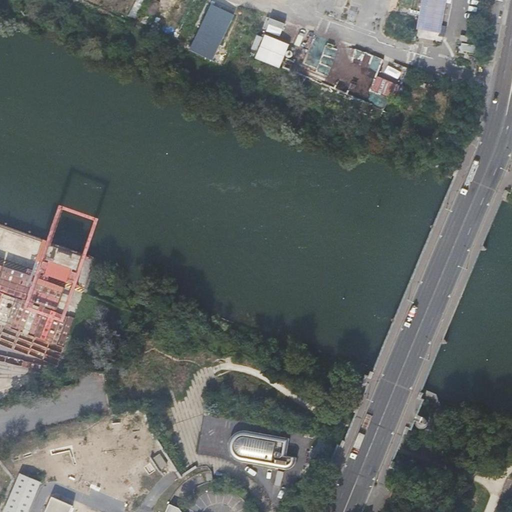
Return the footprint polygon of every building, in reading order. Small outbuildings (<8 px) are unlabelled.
[(419,0),(415,28),(439,33),(444,0),(419,0)] [(200,27),(190,49),(212,59),(234,13),(211,3),(200,27)] [(265,34),(256,58),(280,68),(289,44),(265,34)] [(355,92),(361,77),(343,70),(337,85),(355,92)] [(385,95),(389,81),(373,77),(369,91),(385,95)] [(1,295),(72,319),(93,258),(71,251),(68,260),(48,253),(39,278),(30,276),(25,292),(17,290),(22,274),(10,270),(1,295)] [(393,322),(374,369),(373,370),(371,369),(369,376),(372,377),(395,321),(392,319),(392,318),(392,317),(393,316),(394,316),(397,317),(415,275),(413,275),(396,315),(394,314),(393,314),(391,315),(390,316),(390,319),(391,321),(393,322)] [(446,336),(464,293),(462,292),(443,337),(446,339),(447,340),(447,341),(446,342),(445,342),(444,342),(442,341),(418,397),(422,398),(424,391),(423,390),(443,343),(444,344),(446,344),(447,343),(448,342),(449,340),(448,338),(447,337),(446,336)] [(356,404),(354,411),(356,411),(344,439),(343,438),(340,445),(343,447),(360,405),(356,404)] [(393,468),(396,460),(394,459),(405,431),(408,433),(411,426),(406,424),(395,451),(389,466),(393,468)] [(291,437),(270,433),(244,430),(240,430),(237,432),(233,436),(231,443),(232,450),(233,454),(235,458),(239,460),(267,466),(286,468),(292,466),(296,461),(297,455),(288,452),(291,437)] [(17,483),(4,511),(28,511),(38,491),(31,488),(31,489),(17,483)] [(71,511),(75,505),(54,496),(47,511),(71,511)]
